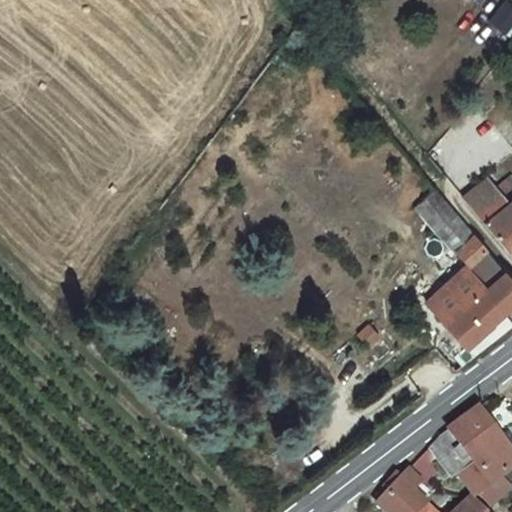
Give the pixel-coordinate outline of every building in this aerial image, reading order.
[(506,32),(511,24),(511,2),(509,0),(505,0),(490,18),(506,32)] [(484,216),(511,248),(511,180),(503,188),(497,180),(472,201),(484,216)] [(474,235),(436,192),(416,209),(454,252),(474,235)] [(511,307),(511,277),(474,235),(454,252),(470,268),(428,301),(473,357),(511,328),(501,317),(511,307)] [(511,511),(511,443),(485,406),(464,421),(447,431),(463,451),(471,460),(461,468),(480,490),(457,511),(511,511)] [(463,451),(447,431),(426,452),(400,480),(419,495),(463,451)] [(385,511),(415,511),(427,501),(419,495),(400,480),(389,492),(377,504),(385,511)] [(440,511),(427,501),(415,511),(440,511)]
